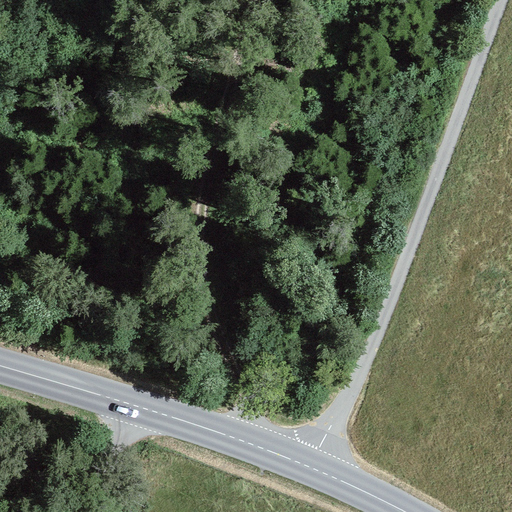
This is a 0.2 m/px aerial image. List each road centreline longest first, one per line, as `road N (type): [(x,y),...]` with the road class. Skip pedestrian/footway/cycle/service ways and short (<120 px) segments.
road 1 (track): [(310,467),(359,370),(497,0)]
road 2 (track): [(251,0),(202,188),(201,259),(242,394),(234,437)]
road 3 (secondary): [(0,365),(234,437),(404,511)]
road 4 (track): [(0,502),(44,492),(102,458),(134,405)]
